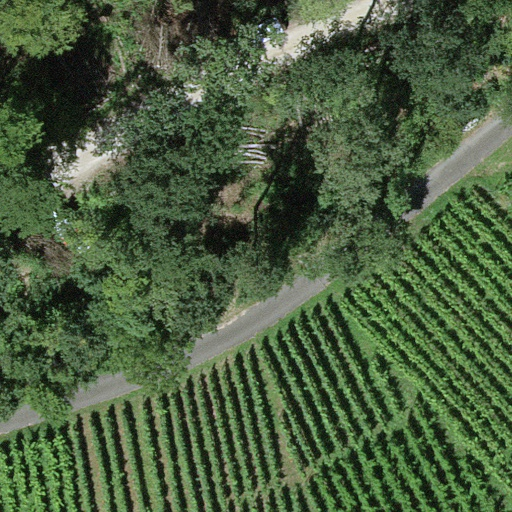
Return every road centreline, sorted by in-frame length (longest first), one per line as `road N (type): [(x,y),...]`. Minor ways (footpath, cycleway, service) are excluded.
road 1 (track): [(0,406),(201,340),(511,99)]
road 2 (track): [(0,174),(371,0)]
